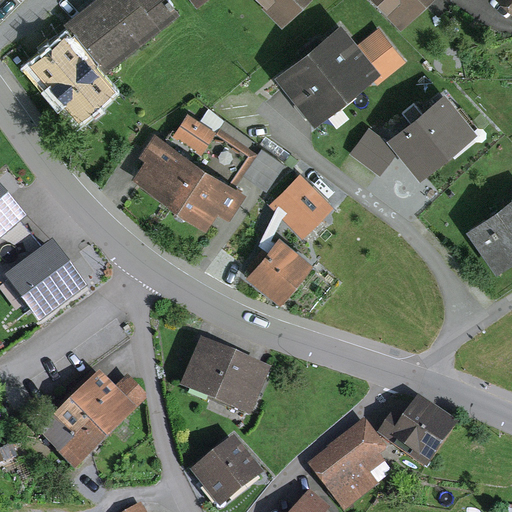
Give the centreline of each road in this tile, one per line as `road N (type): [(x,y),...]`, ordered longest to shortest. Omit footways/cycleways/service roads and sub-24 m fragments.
road 1 (tertiary): [(388,372),(244,322),(143,263)]
road 2 (residential): [(131,277),(166,460),(192,511)]
road 3 (tertiary): [(143,263),(54,175),(0,99)]
road 4 (residential): [(260,511),(291,472),(373,399),(388,372)]
road 5 (residential): [(0,372),(12,371),(131,277)]
road 6 (residential): [(511,301),(444,348),(425,385)]
